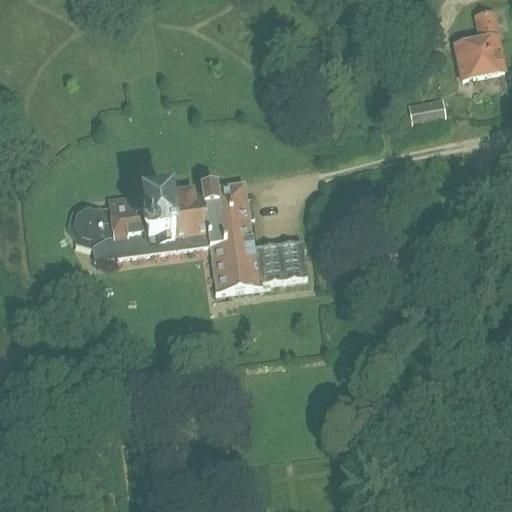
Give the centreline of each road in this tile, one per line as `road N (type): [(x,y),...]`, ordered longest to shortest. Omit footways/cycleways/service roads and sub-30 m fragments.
road 1 (track): [(484,157),(445,203),(434,257),(483,398)]
road 2 (track): [(511,338),(483,398),(491,428),(511,453)]
road 3 (track): [(511,259),(479,202),(491,140)]
